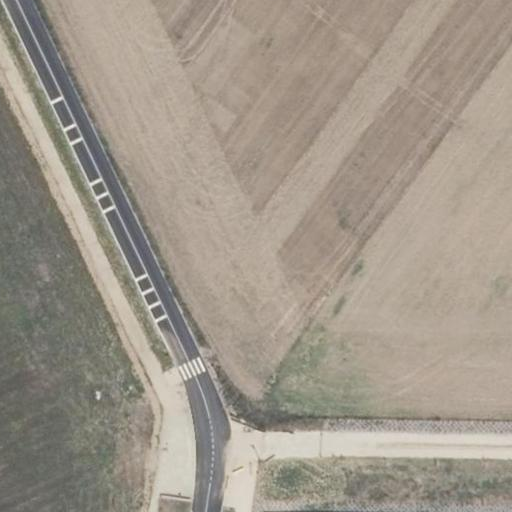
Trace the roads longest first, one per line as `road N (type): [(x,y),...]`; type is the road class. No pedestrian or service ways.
road 1 (unclassified): [(192,369),(16,0)]
road 2 (unclassified): [(213,443),(511,447)]
